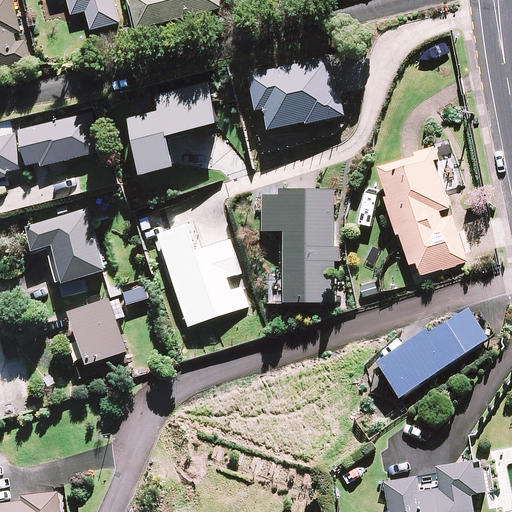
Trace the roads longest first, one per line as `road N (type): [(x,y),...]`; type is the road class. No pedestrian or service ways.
road 1 (residential): [(118,511),(173,387),(222,357),(511,279)]
road 2 (residential): [(0,99),(399,0)]
